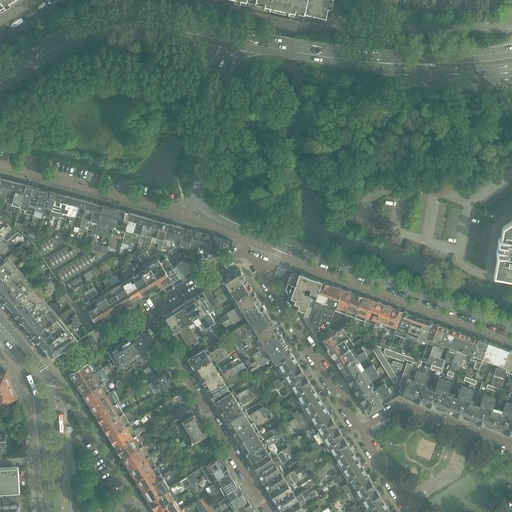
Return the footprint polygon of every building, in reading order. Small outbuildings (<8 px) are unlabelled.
[(9,2),(13,0),(0,0),(0,10),(1,12),(11,6),(9,2)] [(281,0),(256,0),(255,7),(265,9),(266,5),(280,8),(281,0)] [(281,0),(280,8),(299,13),(304,14),(306,0),(281,0)] [(306,0),(304,14),(305,13),(310,14),(310,15),(313,16),(313,15),(326,18),(329,0),(306,0)] [(384,0),(384,8),(395,8),(395,0),(384,0)] [(0,187),(0,194),(6,196),(10,181),(3,178),(0,187)] [(4,202),(8,203),(6,211),(10,212),(10,211),(18,183),(10,181),(6,196),(4,202)] [(18,183),(10,211),(14,212),(16,204),(20,206),(26,185),(18,183)] [(25,209),(24,212),(26,213),(33,187),(26,185),(20,206),(19,208),(25,209)] [(41,189),(33,187),(26,213),(30,214),(31,209),(35,211),(41,189)] [(35,211),(43,213),(49,191),(41,189),(35,211)] [(49,191),(43,213),(51,215),(57,193),(49,191)] [(57,193),(51,215),(58,217),(64,195),(57,193)] [(64,195),(58,217),(59,217),(66,218),(67,213),(68,213),(72,197),(64,195)] [(71,214),(68,225),(73,226),(80,200),(72,197),(68,213),(71,214)] [(80,200),(73,226),(80,228),(87,201),(80,199),(80,200)] [(80,228),(80,229),(84,230),(85,224),(89,225),(95,204),(87,201),(80,228)] [(89,225),(88,229),(93,231),(92,235),(95,236),(95,234),(103,206),(95,204),(89,225)] [(107,235),(106,239),(110,240),(112,234),(118,210),(103,206),(95,234),(98,234),(98,232),(101,232),(102,227),(106,228),(105,234),(107,235)] [(118,210),(112,234),(124,237),(124,234),(130,213),(118,210)] [(350,211),(347,219),(355,222),(358,213),(350,211)] [(4,213),(0,216),(0,218),(4,224),(9,219),(4,213)] [(130,213),(124,234),(128,235),(126,244),(129,245),(138,215),(130,213)] [(138,215),(129,245),(134,247),(135,242),(139,243),(140,239),(145,217),(138,215)] [(140,239),(143,240),(142,243),(146,244),(153,220),(145,217),(140,239)] [(146,244),(145,250),(149,251),(153,236),(156,237),(161,222),(153,220),(146,244)] [(496,254),(498,255),(494,277),(511,280),(511,220),(503,227),(501,238),(499,238),(496,254)] [(160,238),(159,244),(163,245),(168,224),(161,222),(156,237),(160,238)] [(168,224),(163,245),(167,246),(168,240),(172,241),(176,226),(168,224)] [(172,241),(176,242),(174,248),(178,249),(179,247),(184,228),(176,226),(172,241)] [(184,228),(179,247),(188,250),(194,231),(184,228)] [(194,231),(188,250),(198,252),(203,233),(194,231)] [(29,233),(28,235),(30,237),(34,241),(36,236),(29,233)] [(198,252),(203,254),(200,265),(206,262),(213,236),(203,233),(198,252)] [(50,236),(38,244),(44,254),(56,247),(50,236)] [(213,236),(206,262),(233,245),(232,245),(232,241),(213,236)] [(0,246),(0,264),(4,261),(0,256),(0,255),(11,247),(6,242),(0,246)] [(93,243),(91,250),(98,252),(99,245),(93,243)] [(101,245),(99,252),(106,254),(108,247),(101,245)] [(31,255),(37,250),(35,246),(28,252),(31,255)] [(47,258),(53,269),(76,255),(73,249),(70,251),(67,246),(47,258)] [(89,252),(56,272),(63,282),(99,261),(95,255),(92,257),(89,252)] [(170,279),(163,267),(159,261),(154,263),(149,255),(148,256),(146,252),(142,254),(161,284),(170,279)] [(140,255),(138,256),(145,269),(141,271),(152,290),(161,284),(142,254),(140,255)] [(163,267),(170,279),(171,281),(174,281),(180,278),(174,268),(169,260),(167,256),(161,255),(164,259),(167,265),(163,267)] [(0,281),(15,269),(7,259),(4,261),(0,264),(0,281)] [(174,268),(180,278),(194,269),(190,263),(185,261),(180,260),(179,264),(174,268)] [(152,290),(141,271),(136,274),(131,266),(128,262),(124,265),(143,296),(152,290)] [(121,267),(123,271),(122,272),(127,280),(122,283),(134,301),(143,296),(124,265),(121,267)] [(0,294),(2,297),(23,279),(15,269),(0,281),(0,294)] [(219,289),(214,292),(217,298),(246,279),(244,277),(239,269),(216,283),(219,289)] [(90,271),(84,275),(88,281),(94,277),(90,271)] [(288,281),(288,282),(286,288),(289,293),(292,294),(291,297),(296,299),(294,303),(299,304),(298,308),(303,317),(303,316),(309,299),(310,296),(316,298),(322,282),(322,281),(315,278),(315,279),(307,276),(300,273),(299,274),(296,273),(290,275),(288,281)] [(81,277),(72,283),(75,289),(84,283),(81,277)] [(7,301),(11,306),(10,306),(10,307),(32,289),(23,279),(2,297),(6,302),(7,301)] [(246,279),(217,298),(220,303),(233,295),(236,300),(252,290),(246,279)] [(316,298),(315,303),(308,324),(307,324),(315,336),(325,306),(332,286),(328,284),(327,283),(324,282),(323,282),(322,282),(316,298)] [(122,283),(113,288),(125,307),(134,301),(122,283)] [(91,285),(88,287),(106,318),(116,312),(104,294),(99,297),(94,288),(93,289),(91,285)] [(325,306),(315,336),(318,340),(326,335),(335,310),(342,289),(341,289),(342,288),(337,286),(337,287),(332,286),(325,306)] [(84,289),(87,293),(85,294),(90,302),(86,305),(87,307),(94,318),(97,324),(106,318),(88,287),(84,289)] [(113,288),(104,294),(116,312),(125,307),(113,288)] [(214,298),(208,288),(203,291),(209,302),(214,298)] [(15,311),(14,312),(19,317),(40,298),(32,289),(10,307),(11,307),(12,307),(15,311)] [(342,289),(335,310),(345,314),(352,293),(352,292),(351,291),(348,290),(347,291),(342,289)] [(236,300),(239,305),(227,313),(230,318),(259,301),(252,290),(236,300)] [(208,311),(213,308),(209,302),(203,291),(193,298),(210,327),(215,324),(208,311)] [(352,293),(345,314),(355,317),(362,296),(361,295),(358,294),(357,294),(352,293)] [(303,317),(307,323),(307,324),(308,324),(315,303),(316,298),(310,296),(309,299),(303,316),(303,317)] [(362,296),(355,317),(365,321),(372,300),(371,299),(368,298),(367,298),(362,296)] [(193,297),(182,304),(193,320),(198,317),(206,330),(210,327),(193,298),(193,297)] [(27,325),(27,326),(48,308),(40,298),(19,317),(23,322),(24,321),(27,325)] [(372,300),(365,321),(375,324),(382,304),(382,303),(381,302),(378,301),(377,302),(372,300)] [(265,310),(266,309),(263,305),(262,306),(259,301),(230,318),(233,324),(246,316),(249,321),(266,311),(265,310)] [(188,323),(193,320),(182,304),(172,310),(190,339),(195,336),(188,323)] [(382,304),(375,324),(385,328),(392,307),(391,306),(388,305),(387,305),(382,304)] [(87,307),(82,310),(89,321),(94,318),(87,307)] [(392,307),(385,328),(395,332),(395,330),(402,311),(401,311),(400,309),(398,308),(396,309),(392,307)] [(32,330),(31,331),(36,336),(57,318),(48,308),(27,326),(28,327),(28,326),(32,330)] [(190,339),(172,310),(164,315),(163,319),(172,333),(178,329),(188,346),(193,342),(190,339)] [(249,321),(229,334),(235,345),(238,343),(272,322),(266,311),(249,321)] [(407,312),(405,311),(403,312),(402,311),(395,330),(406,334),(413,315),(408,314),(407,312)] [(413,315),(406,334),(417,338),(424,319),(419,318),(419,316),(414,314),(414,316),(413,315)] [(44,345),(43,346),(44,346),(65,328),(57,318),(36,336),(40,342),(41,341),(44,345)] [(424,319),(417,338),(427,342),(428,340),(434,323),(433,323),(433,321),(430,320),(428,321),(424,319)] [(272,322),(238,343),(241,349),(259,337),(263,342),(279,332),(278,331),(278,330),(277,328),(276,327),(272,322)] [(434,343),(429,355),(435,357),(445,327),(440,325),(440,324),(437,323),(435,323),(434,323),(428,340),(434,343)] [(343,327),(323,339),(329,349),(349,336),(343,327)] [(445,327),(435,357),(439,358),(443,346),(450,349),(456,331),(455,331),(455,329),(452,328),(450,329),(445,327)] [(49,350),(48,351),(51,355),(54,355),(80,339),(80,338),(79,336),(75,331),(73,330),(69,333),(65,328),(44,346),(44,347),(45,346),(49,350)] [(455,351),(451,363),(457,365),(467,335),(462,333),(461,332),(458,331),(457,331),(456,331),(450,349),(455,351)] [(134,336),(150,362),(151,361),(149,357),(150,356),(149,353),(154,350),(144,333),(141,332),(140,332),(134,336)] [(263,342),(266,347),(253,355),(256,361),(285,343),(282,338),(282,336),(281,334),(280,334),(279,332),(263,342)] [(205,340),(205,341),(207,344),(218,338),(215,334),(205,340)] [(472,354),(477,339),(476,337),(473,336),(472,337),(467,335),(457,365),(461,366),(465,354),(471,357),(472,354)] [(126,338),(125,340),(138,360),(142,357),(144,360),(146,358),(149,363),(150,362),(134,336),(128,339),(126,338)] [(349,336),(329,349),(334,358),(351,347),(354,345),(349,336)] [(475,361),(473,366),(479,368),(488,342),(482,340),(477,338),(477,339),(472,354),(478,356),(475,361)] [(122,343),(117,346),(131,368),(134,366),(132,363),(138,360),(125,340),(123,341),(122,343)] [(198,350),(207,344),(205,341),(195,347),(198,350)] [(488,342),(479,368),(483,370),(485,365),(486,359),(493,362),(498,345),(494,344),(488,342)] [(285,343),(256,361),(260,367),(273,359),(276,364),(278,363),(292,354),(291,353),(292,351),(290,349),(289,349),(285,343)] [(399,378),(381,349),(382,347),(379,346),(375,345),(372,346),(395,383),(398,381),(399,378)] [(495,369),(493,374),(499,376),(508,349),(503,347),(498,345),(493,362),(498,364),(495,369)] [(109,351),(120,371),(122,375),(132,369),(131,368),(117,346),(113,349),(113,348),(111,348),(109,349),(109,351)] [(204,349),(188,359),(195,369),(224,352),(220,347),(208,354),(204,349)] [(351,347),(334,358),(340,366),(364,351),(362,347),(354,352),(351,347)] [(386,348),(385,351),(387,355),(405,361),(406,360),(413,362),(415,359),(410,357),(407,356),(395,352),(389,350),(386,348)] [(511,350),(508,349),(499,376),(503,377),(505,373),(506,367),(511,368),(511,350)] [(364,351),(340,366),(346,376),(359,368),(356,363),(359,361),(359,362),(368,356),(364,351)] [(224,352),(195,369),(195,370),(195,369),(202,380),(218,370),(214,365),(227,357),(224,352)] [(278,363),(282,369),(279,370),(291,389),(293,388),(297,394),(311,385),(292,354),(278,363)] [(71,374),(71,376),(72,379),(74,379),(77,384),(97,372),(90,361),(70,373),(71,374)] [(399,366),(398,368),(402,370),(404,364),(395,361),(393,364),(399,366)] [(218,370),(202,380),(208,391),(237,373),(245,368),(242,362),(221,376),(218,370)] [(400,392),(402,392),(401,395),(402,396),(407,381),(413,364),(408,363),(400,385),(402,386),(400,392)] [(373,364),(364,370),(362,372),(359,368),(346,376),(351,386),(376,370),(373,364)] [(77,384),(77,385),(77,387),(79,389),(81,390),(83,395),(103,383),(109,379),(102,368),(97,372),(77,384)] [(231,391),(227,386),(249,373),(245,368),(237,373),(208,391),(215,401),(231,391)] [(0,374),(0,391),(11,384),(7,370),(0,374)] [(371,381),(380,376),(376,370),(351,386),(357,395),(371,387),(368,382),(371,381)] [(402,396),(413,400),(423,373),(416,370),(413,380),(414,380),(413,383),(407,381),(402,396)] [(156,377),(152,371),(147,375),(149,377),(150,380),(156,377)] [(168,372),(148,384),(154,395),(175,382),(168,372)] [(423,373),(413,400),(424,404),(430,389),(424,387),(425,384),(426,384),(429,375),(423,373)] [(118,388),(127,382),(124,377),(119,381),(115,385),(118,388)] [(140,382),(142,385),(150,380),(149,377),(143,381),(143,380),(140,382)] [(436,388),(435,391),(430,389),(424,404),(436,408),(445,380),(439,378),(436,388)] [(445,380),(436,408),(447,412),(452,397),(446,395),(447,392),(448,392),(452,382),(445,380)] [(103,383),(83,395),(84,395),(84,397),(86,400),(87,401),(90,405),(110,393),(103,383)] [(384,383),(376,389),(374,391),(371,387),(357,395),(363,404),(388,389),(384,383)] [(11,384),(0,391),(0,407),(16,397),(11,384)] [(311,385),(297,394),(301,400),(299,401),(310,420),(313,419),(316,425),(331,416),(311,385)] [(458,396),(459,396),(458,399),(452,397),(447,412),(458,416),(468,388),(461,386),(458,396)] [(468,388),(458,416),(469,420),(475,404),(469,403),(470,400),(471,400),(474,390),(468,388)] [(231,391),(215,401),(221,411),(249,394),(247,389),(235,397),(231,391)] [(388,389),(363,404),(369,414),(383,406),(380,401),(382,399),(383,400),(391,395),(388,389)] [(91,406),(90,408),(92,411),(94,411),(97,416),(117,403),(116,403),(110,393),(90,405),(91,406)] [(249,394),(221,411),(227,422),(244,411),(241,406),(252,399),(249,394)] [(475,404),(469,420),(481,423),(490,396),(484,394),(480,403),(481,404),(480,406),(475,404)] [(493,408),(496,398),(490,396),(481,423),(492,427),(497,412),(491,410),(492,408),(493,408)] [(503,411),(504,411),(503,414),(497,412),(492,427),(503,431),(511,405),(511,403),(506,402),(503,411)] [(117,403),(97,416),(97,417),(97,419),(98,421),(100,422),(103,427),(124,414),(117,403)] [(188,404),(177,410),(183,420),(194,414),(188,404)] [(511,405),(503,431),(511,434),(511,405)] [(244,411),(227,422),(233,432),(262,414),(259,410),(247,417),(244,411)] [(124,414),(103,427),(104,428),(103,428),(103,430),(105,432),(106,433),(107,432),(110,437),(130,425),(124,414)] [(207,435),(205,432),(204,430),(194,414),(182,422),(192,438),(191,445),(192,445),(207,435)] [(256,432),(253,427),(265,419),(262,414),(233,432),(240,442),(256,432)] [(311,428),(315,434),(313,436),(317,441),(318,444),(323,441),(330,452),(332,450),(336,456),(350,447),(331,416),(316,425),(311,428)] [(110,439),(110,440),(111,443),(113,443),(116,448),(137,435),(130,425),(110,437),(110,438),(110,439)] [(256,432),(240,442),(246,452),(274,435),(272,430),(260,437),(256,432)] [(116,449),(116,451),(118,453),(119,454),(120,454),(123,458),(143,446),(137,435),(116,448),(117,449),(116,449)] [(266,447),(277,440),(274,435),(246,452),(252,462),(269,452),(266,447)] [(167,446),(163,440),(160,442),(161,443),(158,445),(160,450),(167,446)] [(210,440),(200,447),(204,452),(214,446),(210,440)] [(294,447),(291,441),(286,444),(291,451),(295,449),(294,447)] [(123,458),(123,459),(123,461),(125,464),(127,465),(129,469),(150,456),(143,446),(123,458)] [(214,446),(204,452),(210,463),(220,456),(214,446)] [(340,462),(337,464),(349,483),(351,481),(355,487),(369,478),(350,447),(336,456),(340,462)] [(285,450),(277,455),(272,458),(269,452),(252,462),(258,472),(287,454),(285,450)] [(282,463),(290,458),(287,454),(258,472),(264,481),(281,471),(277,466),(282,463)] [(130,470),(130,472),(131,474),(133,475),(136,480),(156,467),(150,456),(129,469),(130,470)] [(209,469),(204,472),(206,476),(225,464),(220,456),(210,463),(206,465),(209,469)] [(305,465),(310,472),(316,469),(311,461),(305,465)] [(225,464),(206,476),(210,483),(215,480),(229,471),(225,464)] [(0,511),(20,511),(20,503),(19,503),(17,466),(0,467),(0,511)] [(136,480),(136,482),(138,485),(140,486),(142,490),(163,477),(156,467),(136,480)] [(281,471),(264,481),(270,491),(299,473),(296,469),(289,474),(284,477),(281,471)] [(217,482),(209,487),(212,492),(215,490),(234,478),(229,471),(215,480),(217,482)] [(187,477),(191,484),(191,485),(195,482),(198,481),(193,473),(187,477)] [(294,482),(301,477),(299,473),(270,491),(276,500),(293,490),(289,485),(294,482)] [(143,491),(143,493),(145,496),(146,496),(149,501),(166,490),(170,488),(163,477),(142,490),(143,491)] [(234,478),(215,490),(212,492),(214,495),(222,491),(224,494),(238,485),(234,478)] [(359,494),(357,495),(367,511),(384,511),(389,510),(369,478),(355,487),(359,494)] [(199,490),(195,482),(191,485),(193,488),(195,492),(199,490)] [(224,494),(227,498),(218,503),(220,507),(243,493),(238,485),(224,494)] [(308,488),(301,493),(296,496),(293,490),(276,500),(282,510),(311,492),(308,488)] [(166,490),(149,501),(150,502),(150,504),(151,506),(153,506),(156,511),(173,501),(174,500),(172,496),(170,497),(166,490)] [(306,501),(313,496),(311,492),(282,510),(283,511),(299,511),(304,509),(301,504),(306,501)] [(243,493),(220,507),(222,510),(231,505),(233,509),(247,500),(243,493)] [(209,503),(205,496),(200,499),(204,506),(209,503)] [(200,499),(195,503),(200,511),(202,511),(206,510),(204,506),(200,499)] [(233,509),(228,511),(243,511),(252,507),(247,500),(233,509)] [(173,501),(156,511),(178,511),(179,511),(181,511),(178,506),(177,507),(173,501)] [(210,503),(209,503),(204,506),(206,510),(207,511),(211,511),(212,511),(214,510),(210,503)]
